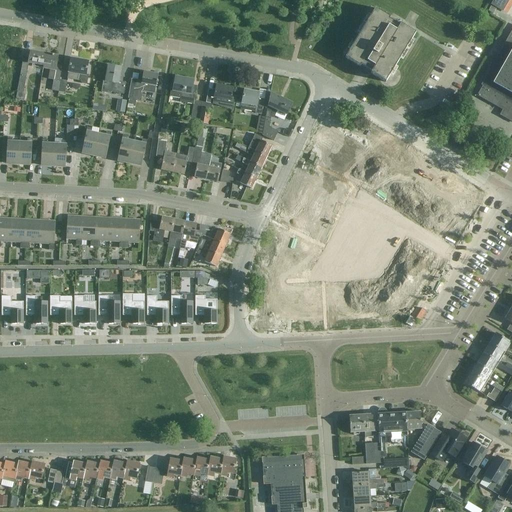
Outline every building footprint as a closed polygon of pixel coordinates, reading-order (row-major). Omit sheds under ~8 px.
[(494,0),(492,4),(503,10),(508,0),(494,0)] [(386,82),(394,69),(416,33),(376,8),(346,58),(363,68),(363,70),(368,73),(368,72),(386,82)] [(483,86),(477,96),(503,110),(500,115),(511,121),(511,30),(511,31),(497,58),(493,56),(490,63),(493,65),(481,85),(483,86)] [(44,69),(47,54),(31,51),(29,60),(24,59),(19,87),(18,91),(24,92),(29,63),(33,64),(33,66),(44,68),(44,69)] [(58,92),(60,80),(63,67),(57,66),(59,56),(47,54),(44,69),(50,70),(48,79),(54,80),(52,91),(58,92)] [(82,84),(87,85),(89,75),(87,75),(89,62),(71,59),(69,72),(68,79),(79,81),(80,80),(81,80),(82,84)] [(109,65),(106,82),(103,81),(102,92),(111,94),(111,92),(124,94),(126,83),(120,82),(122,68),(109,65)] [(142,101),(144,92),(155,94),(157,82),(159,82),(159,81),(158,81),(159,74),(144,72),(142,81),(132,79),(130,89),(129,99),(142,101)] [(194,101),(197,90),(192,89),(194,81),(176,78),(174,90),(171,90),(170,97),(181,99),(180,102),(194,105),(191,122),(198,124),(199,123),(201,108),(202,102),(194,101)] [(60,80),(58,92),(65,93),(68,81),(60,80)] [(235,101),(231,100),(234,88),(217,85),(215,92),(209,91),(206,103),(214,104),(233,110),(235,101)] [(256,113),(263,115),(265,99),(259,98),(260,93),(245,90),(242,110),(256,113)] [(263,135),(274,141),(278,132),(269,127),(271,116),(274,118),(278,111),(287,115),(293,103),(271,93),(266,118),(264,128),(263,135)] [(118,99),(116,111),(125,113),(127,101),(118,99)] [(210,110),(201,108),(199,123),(208,124),(210,110)] [(95,156),(99,135),(92,133),(93,128),(88,127),(82,153),(95,156)] [(107,158),(112,132),(107,131),(106,136),(99,135),(95,156),(107,158)] [(268,156),(273,146),(262,140),(263,138),(255,134),(249,147),(256,151),(268,156)] [(344,134),(334,149),(344,156),(354,140),(344,134)] [(130,163),(135,142),(127,141),(128,136),(124,135),(118,161),(130,163)] [(19,164),(20,143),(13,142),(13,138),(8,137),(7,164),(19,164)] [(31,165),(33,139),(28,139),(28,143),(20,143),(19,164),(31,165)] [(54,166),(55,145),(48,144),(48,140),(43,139),(42,165),(54,166)] [(142,166),(148,140),(143,139),(142,144),(135,142),(130,163),(142,166)] [(67,148),(68,141),(63,140),(62,145),(55,145),(54,166),(66,167),(67,148)] [(354,140),(344,156),(354,161),(364,146),(354,140)] [(177,154),(166,152),(167,142),(159,141),(157,157),(164,158),(162,170),(173,172),(177,154)] [(249,148),(238,142),(235,148),(253,156),(251,161),(263,167),(268,156),(256,151),(249,147),(249,148)] [(207,179),(210,167),(199,164),(203,148),(196,146),(196,149),(193,163),(197,164),(195,177),(207,179)] [(364,146),(354,161),(364,167),(373,152),(364,146)] [(188,156),(177,154),(173,172),(185,175),(188,162),(193,163),(196,149),(190,148),(188,156)] [(373,152),(364,167),(373,173),(383,158),(373,152)] [(263,167),(251,161),(238,155),(236,159),(249,165),(246,172),(258,178),(263,167)] [(383,158),(373,173),(383,179),(393,164),(383,158)] [(393,164),(383,179),(393,186),(403,170),(393,164)] [(218,182),(221,169),(210,167),(207,179),(218,182)] [(258,178),(239,169),(237,174),(239,175),(236,181),(253,189),(258,178)] [(230,172),(223,170),(221,182),(227,182),(234,183),(233,178),(229,178),(230,172)] [(320,171),(315,183),(334,192),(340,180),(320,171)] [(406,172),(396,187),(406,194),(416,178),(406,172)] [(416,178),(406,194),(416,200),(426,184),(416,178)] [(315,183),(309,194),(329,203),(334,192),(315,183)] [(426,184),(416,200),(426,206),(436,190),(426,184)] [(436,190),(426,206),(436,212),(445,196),(436,190)] [(309,194),(304,205),(324,215),(329,203),(309,194)] [(445,196),(436,212),(445,218),(455,202),(445,196)] [(455,202),(445,218),(455,224),(465,208),(455,202)] [(304,205),(299,217),(318,226),(324,215),(304,205)] [(82,246),(82,239),(83,218),(68,217),(67,238),(77,239),(77,246),(82,246)] [(172,232),(175,219),(162,217),(161,222),(151,220),(151,231),(156,232),(154,241),(163,243),(166,231),(172,232)] [(299,217),(293,229),(313,238),(318,226),(299,217)] [(96,247),(97,219),(83,218),(82,239),(91,240),(91,246),(96,247)] [(11,241),(13,220),(0,219),(0,247),(1,248),(2,241),(11,241)] [(110,241),(112,219),(97,219),(96,247),(100,247),(101,240),(110,241)] [(124,248),(126,220),(112,219),(110,241),(120,241),(120,248),(124,248)] [(175,219),(172,232),(168,247),(174,248),(176,239),(182,240),(183,234),(186,222),(175,219)] [(25,249),(27,221),(13,220),(11,241),(21,242),(21,249),(25,249)] [(140,242),(141,221),(126,220),(124,248),(129,249),(130,242),(140,242)] [(40,243),(41,221),(27,221),(25,249),(30,249),(31,242),(40,243)] [(55,250),(56,222),(41,221),(40,243),(50,243),(50,250),(55,250)] [(198,242),(201,234),(200,233),(200,231),(196,230),(198,224),(186,222),(183,234),(182,240),(180,249),(185,250),(187,242),(193,243),(194,241),(198,242)] [(231,234),(219,229),(201,225),(200,231),(200,233),(201,234),(204,236),(207,230),(212,231),(212,232),(217,234),(215,240),(227,245),(231,234)] [(291,232),(286,244),(306,253),(312,241),(291,232)] [(222,256),(227,245),(215,240),(210,250),(210,251),(222,256)] [(395,249),(394,240),(359,241),(359,251),(395,249)] [(286,244),(280,255),(301,265),(306,253),(286,244)] [(420,246),(414,256),(430,266),(436,255),(420,246)] [(210,251),(210,250),(205,248),(203,253),(208,255),(205,261),(217,267),(222,256),(210,251)] [(315,251),(313,257),(319,259),(321,254),(315,251)] [(280,255),(275,267),(295,277),(301,265),(280,255)] [(414,256),(408,266),(424,275),(430,266),(414,256)] [(186,268),(188,260),(180,259),(179,267),(186,268)] [(408,266),(402,275),(418,285),(424,275),(408,266)] [(99,270),(99,279),(110,279),(110,270),(99,270)] [(41,278),(41,284),(49,284),(49,271),(41,271),(41,278)] [(402,275),(396,286),(411,295),(418,285),(402,275)] [(123,294),(123,316),(132,316),(132,324),(145,324),(144,302),(133,302),(133,294),(123,294)] [(384,294),(372,295),(373,313),(385,312),(384,294)] [(361,295),(349,296),(350,314),(362,314),(361,295)] [(372,295),(361,295),(362,314),(373,313),(372,295)] [(2,296),(2,315),(11,315),(11,324),(24,323),(23,301),(11,302),(11,296),(2,296)] [(25,296),(25,315),(35,315),(35,323),(47,323),(47,301),(35,301),(35,296),(25,296)] [(74,296),(74,316),(83,316),(83,324),(96,324),(96,302),(84,302),(83,296),(74,296)] [(98,296),(99,315),(108,315),(108,324),(121,323),(120,301),(108,302),(108,296),(98,296)] [(147,296),(147,316),(156,316),(156,324),(169,324),(169,302),(157,302),(157,296),(147,296)] [(171,296),(172,316),(181,316),(181,324),(193,324),(193,302),(181,302),(181,296),(171,296)] [(195,296),(195,316),(205,316),(205,324),(217,324),(217,300),(206,300),(206,296),(195,296)] [(338,296),(326,297),(327,316),(339,315),(338,296)] [(349,296),(338,296),(339,315),(350,314),(349,296)] [(50,297),(50,316),(60,316),(60,324),(72,324),(72,302),(60,302),(60,297),(50,297)] [(323,297),(311,298),(312,316),(324,316),(323,297)] [(311,298),(299,299),(300,317),(312,316),(311,298)] [(288,299),(276,300),(277,318),(289,318),(288,299)] [(299,299),(288,299),(289,318),(300,317),(299,299)] [(504,352),(510,342),(497,334),(491,344),(504,352)] [(498,362),(504,352),(491,344),(485,354),(498,362)] [(506,367),(498,362),(485,354),(479,364),(492,372),(496,365),(511,374),(511,370),(506,367)] [(486,382),(492,372),(479,364),(473,374),(486,382)] [(480,392),(486,382),(473,374),(466,384),(480,392)] [(490,384),(495,387),(503,392),(505,389),(492,381),(490,384)] [(496,402),(503,392),(495,387),(491,394),(490,393),(487,397),(496,402)] [(511,394),(510,393),(502,406),(511,412),(511,394)] [(388,414),(383,409),(378,415),(379,432),(379,444),(380,458),(381,458),(385,457),(384,437),(391,437),(391,442),(394,445),(400,444),(402,441),(402,436),(407,436),(407,430),(406,413),(388,414)] [(427,427),(421,423),(420,413),(406,413),(407,430),(421,429),(425,431),(411,452),(423,460),(441,433),(428,425),(427,427)] [(373,432),(379,432),(378,415),(364,416),(365,433),(365,438),(374,438),(373,432)] [(360,433),(365,433),(364,416),(350,417),(351,433),(354,433),(354,435),(360,435),(360,433)] [(466,439),(453,431),(448,438),(442,435),(430,455),(441,461),(447,453),(455,457),(466,439)] [(487,451),(474,443),(462,462),(471,468),(465,478),(474,484),(482,472),(476,468),(487,451)] [(381,464),(381,458),(380,458),(379,444),(365,444),(366,457),(367,464),(381,464)] [(307,509),(305,480),(305,478),(306,478),(304,460),(305,460),(304,455),(297,455),(297,456),(269,457),(262,458),(262,463),(263,477),(264,485),(271,485),(272,505),(277,505),(277,511),(303,511),(303,509),(307,509)] [(223,460),(223,459),(211,457),(210,460),(208,472),(208,473),(221,475),(221,472),(223,460)] [(234,474),(237,459),(224,457),(223,459),(223,460),(221,472),(234,474)] [(353,465),(367,464),(366,457),(352,458),(353,465)] [(499,496),(506,485),(500,481),(510,465),(497,457),(485,477),(492,482),(488,489),(499,496)] [(197,461),(184,458),(183,461),(181,474),(194,476),(195,473),(194,473),(197,461)] [(208,472),(210,460),(197,458),(197,461),(194,473),(195,473),(207,475),(208,473),(208,472)] [(183,461),(170,459),(167,477),(168,474),(181,476),(181,474),(183,461)] [(87,465),(86,464),(74,461),(72,467),(68,466),(65,478),(70,479),(71,479),(77,481),(77,478),(84,480),(84,477),(87,465)] [(100,464),(87,461),(86,464),(87,465),(84,477),(97,480),(98,477),(98,476),(100,464)] [(111,477),(114,464),(101,461),(100,464),(98,476),(98,477),(110,479),(111,477)] [(127,464),(114,461),(114,464),(111,477),(124,480),(124,477),(127,464)] [(137,479),(140,464),(127,461),(127,464),(124,477),(137,479)] [(19,465),(18,465),(6,462),(5,465),(3,477),(16,480),(16,477),(19,465)] [(29,480),(29,477),(32,465),(19,462),(18,465),(19,465),(16,477),(16,480),(22,481),(23,478),(29,480)] [(42,480),(46,465),(32,462),(32,465),(29,477),(29,480),(35,481),(36,478),(42,480)] [(154,483),(156,469),(149,467),(146,481),(154,483)] [(162,484),(164,470),(156,469),(154,483),(162,484)] [(55,484),(58,471),(51,470),(48,482),(55,484)] [(404,475),(410,480),(414,474),(408,470),(404,475)] [(62,485),(65,473),(58,471),(55,484),(62,485)] [(369,478),(369,472),(353,473),(354,485),(384,483),(387,483),(387,479),(376,480),(376,478),(369,478)] [(438,491),(441,485),(437,482),(433,488),(438,491)] [(355,497),(371,496),(370,489),(376,489),(376,488),(384,487),(384,483),(354,485),(355,497)] [(395,492),(407,491),(407,483),(394,484),(395,492)] [(511,488),(506,485),(499,496),(498,498),(504,502),(509,495),(511,496),(511,498),(511,502),(511,501),(511,488)] [(236,490),(235,497),(240,498),(243,499),(244,492),(240,491),(236,490)] [(459,498),(460,496),(453,492),(450,497),(457,502),(461,504),(463,500),(459,498)] [(190,503),(202,505),(203,498),(191,496),(190,503)] [(385,507),(385,508),(389,508),(389,503),(377,503),(377,502),(371,502),(371,496),(355,497),(356,509),(371,508),(377,508),(385,507)] [(103,508),(105,500),(99,498),(97,507),(103,508)] [(392,505),(401,507),(402,501),(394,499),(392,505)] [(445,509),(444,499),(435,499),(436,509),(445,509)] [(499,511),(501,510),(504,505),(497,501),(494,506),(490,511),(499,511)] [(481,511),(482,511),(468,502),(465,508),(470,511),(481,511)]
